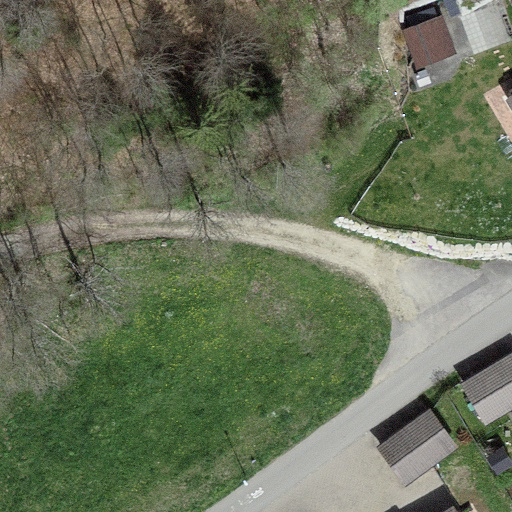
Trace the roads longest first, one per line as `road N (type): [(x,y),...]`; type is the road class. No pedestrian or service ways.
road 1 (track): [(0,227),(120,214),(356,263),(465,348)]
road 2 (residential): [(511,317),(235,511)]
